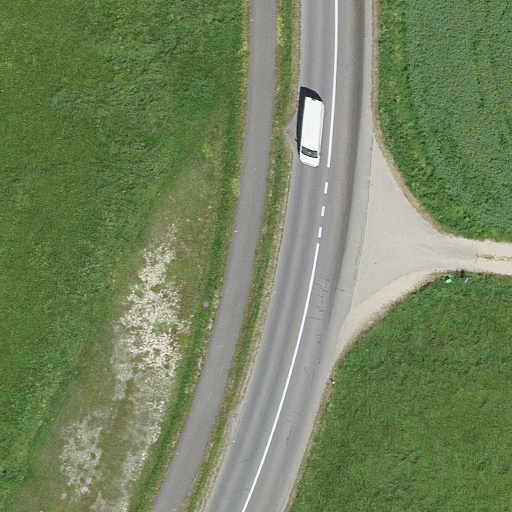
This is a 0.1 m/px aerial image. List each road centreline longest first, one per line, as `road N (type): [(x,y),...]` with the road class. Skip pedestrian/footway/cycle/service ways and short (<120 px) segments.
road 1 (tertiary): [(334,0),(320,234),(284,404),(244,511)]
road 2 (track): [(320,234),(511,251)]
